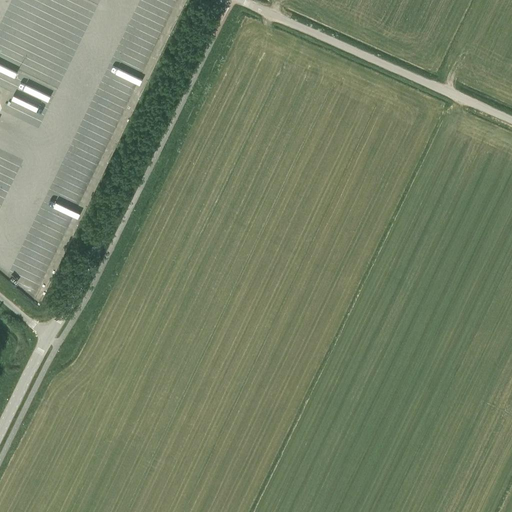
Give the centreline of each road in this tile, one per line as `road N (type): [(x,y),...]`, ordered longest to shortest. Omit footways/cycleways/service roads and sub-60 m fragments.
road 1 (tertiary): [(48,336),(217,0)]
road 2 (unclassified): [(511,119),(240,0)]
